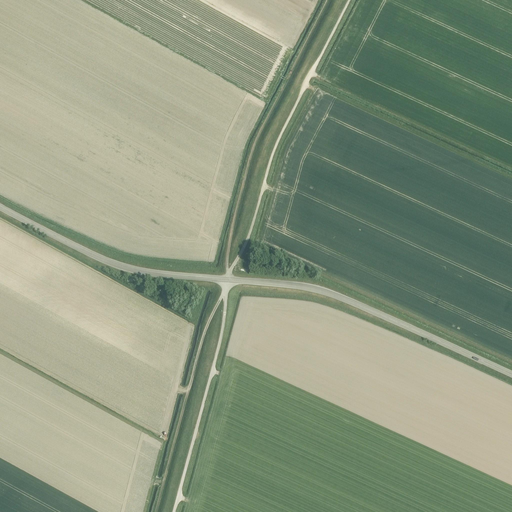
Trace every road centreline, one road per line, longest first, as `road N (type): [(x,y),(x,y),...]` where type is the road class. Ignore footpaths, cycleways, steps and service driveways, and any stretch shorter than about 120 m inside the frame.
road 1 (track): [(156,511),(202,337),(226,279),(250,158),(326,0)]
road 2 (unclassified): [(226,279),(271,156),(349,0)]
road 3 (secondary): [(511,375),(336,295),(226,279)]
road 4 (secondary): [(226,279),(130,269),(0,207)]
road 5 (track): [(226,279),(222,328),(173,511)]
